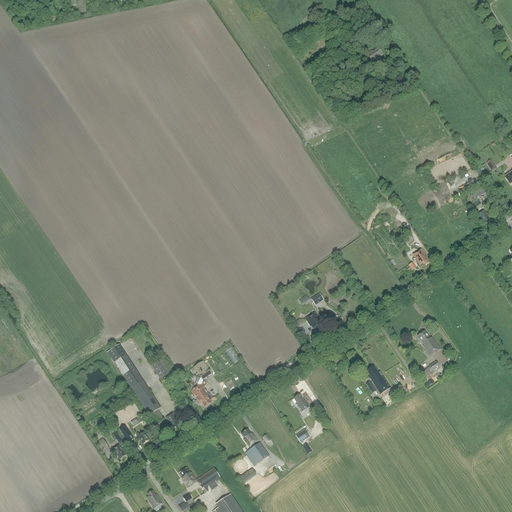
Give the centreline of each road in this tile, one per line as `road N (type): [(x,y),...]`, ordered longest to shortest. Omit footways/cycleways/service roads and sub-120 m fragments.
road 1 (tertiary): [(117,490),(511,224)]
road 2 (track): [(511,224),(399,55)]
